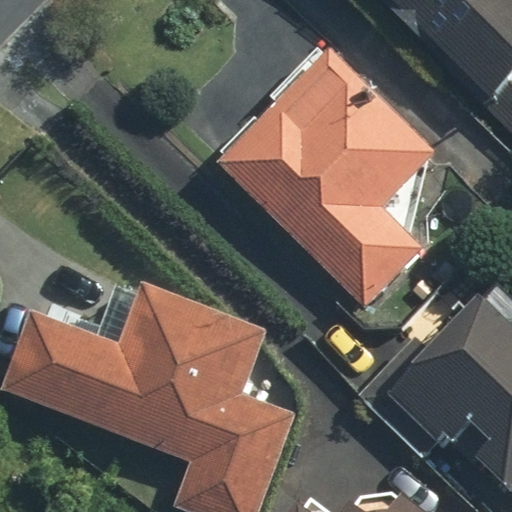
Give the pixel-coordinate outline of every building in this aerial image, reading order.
[(511,0),(399,0),(511,113),(511,0)] [(450,147),(348,43),(234,154),(375,298),(430,244),(390,204),(450,147)] [(132,336),(53,306),(22,384),(204,455),(187,498),(222,511),(267,511),(307,410),(256,390),(281,327),(155,277),(132,336)] [(511,283),(408,385),(511,491),(511,283)] [(360,511),(334,511),(319,500),(308,511),(447,511),(421,491),(404,511),(394,511),(374,495),(360,511)]
